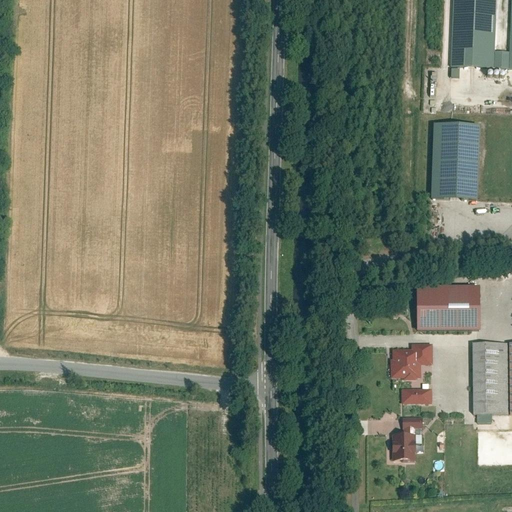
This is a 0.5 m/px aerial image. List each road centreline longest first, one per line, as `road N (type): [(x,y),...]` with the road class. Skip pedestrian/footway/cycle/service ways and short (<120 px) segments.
road 1 (track): [(407,0),(396,256),(355,268),(355,292),(511,278)]
road 2 (tertiary): [(271,390),(279,0)]
road 3 (unclassified): [(271,390),(0,366)]
road 4 (unclassified): [(354,511),(355,292)]
road 5 (tertiary): [(271,511),(271,390)]
